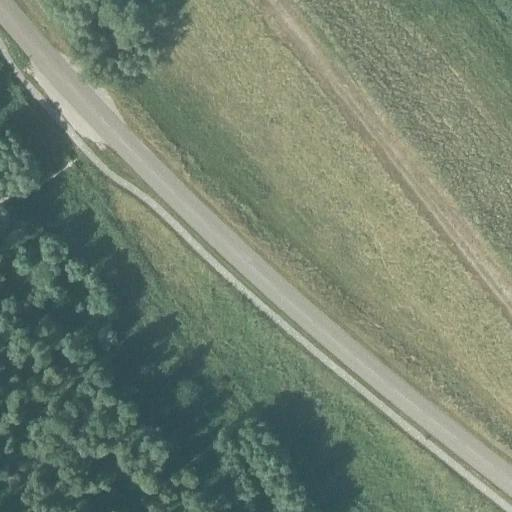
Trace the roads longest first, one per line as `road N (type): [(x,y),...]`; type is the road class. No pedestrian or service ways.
road 1 (tertiary): [(511,476),(263,277),(0,5)]
road 2 (track): [(511,301),(266,0)]
